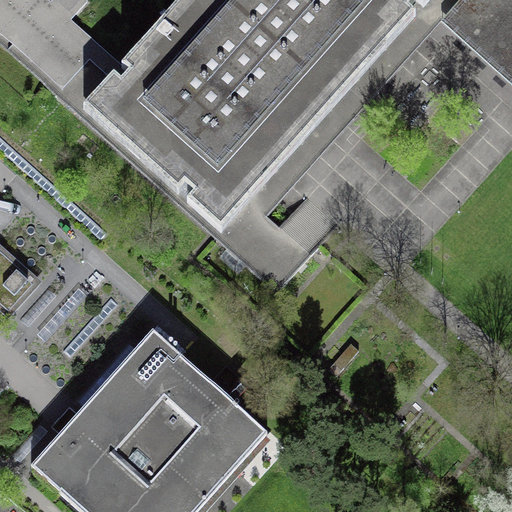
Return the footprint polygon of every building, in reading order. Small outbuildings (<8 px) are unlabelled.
[(0,0),(0,39),(82,114),(103,90),(114,79),(121,86),(129,77),(122,70),(124,68),(70,20),(87,2),(85,0),(54,0),(52,3),(48,0),(0,0)] [(446,18),(436,9),(430,4),(432,0),(184,0),(124,68),(122,70),(129,77),(121,86),(114,79),(103,90),(82,114),(217,234),(221,238),(223,240),(279,290),(275,294),(277,295),(322,245),(324,242),(307,227),(292,214),(279,229),(268,219),(286,199),(426,42),(442,23),(446,18)] [(511,0),(432,0),(430,4),(446,18),(479,47),(511,76),(511,77),(511,0)] [(0,247),(0,316),(7,322),(41,285),(0,247)] [(267,436),(153,333),(152,334),(152,335),(72,424),(33,468),(32,467),(31,468),(79,511),(197,511),(199,510),(266,436),(266,437),(267,436)] [(326,363),(338,375),(360,351),(347,340),(326,363)]
